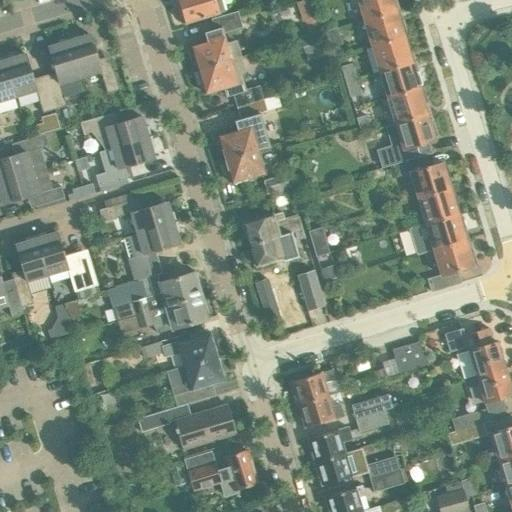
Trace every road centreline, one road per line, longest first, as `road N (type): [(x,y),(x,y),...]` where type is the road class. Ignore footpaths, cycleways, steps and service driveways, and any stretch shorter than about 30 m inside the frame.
road 1 (residential): [(250,364),(144,0)]
road 2 (residential): [(503,0),(459,10),(448,18),(448,35),(511,253)]
road 3 (residential): [(250,364),(511,279)]
road 4 (residential): [(293,511),(250,364)]
